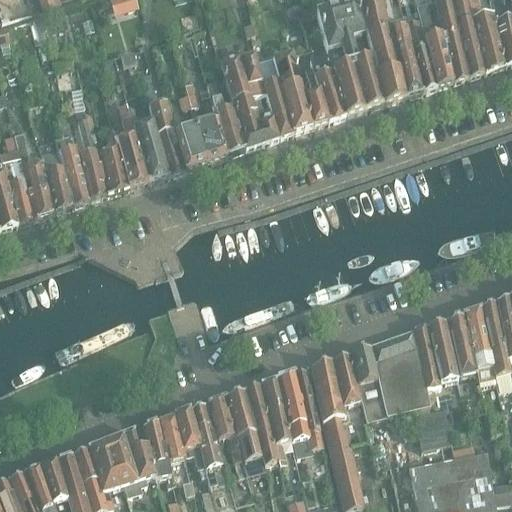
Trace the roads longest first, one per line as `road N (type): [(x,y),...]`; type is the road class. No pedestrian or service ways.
road 1 (residential): [(0,466),(511,273)]
road 2 (residential): [(0,252),(511,85)]
